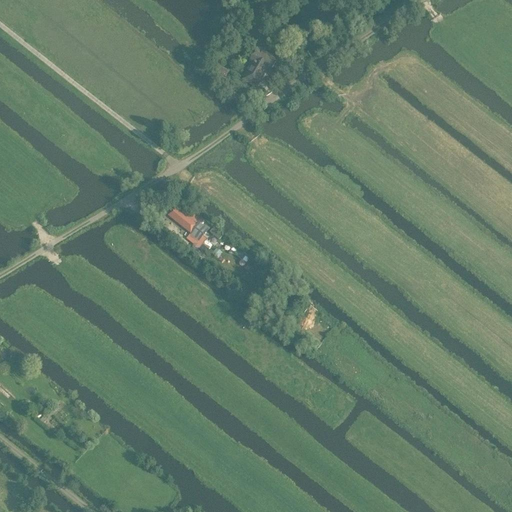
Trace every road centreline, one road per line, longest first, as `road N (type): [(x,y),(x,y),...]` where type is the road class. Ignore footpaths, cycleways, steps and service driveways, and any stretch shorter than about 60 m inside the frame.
road 1 (unclassified): [(0,275),(190,159),(421,0)]
road 2 (track): [(177,166),(0,24)]
